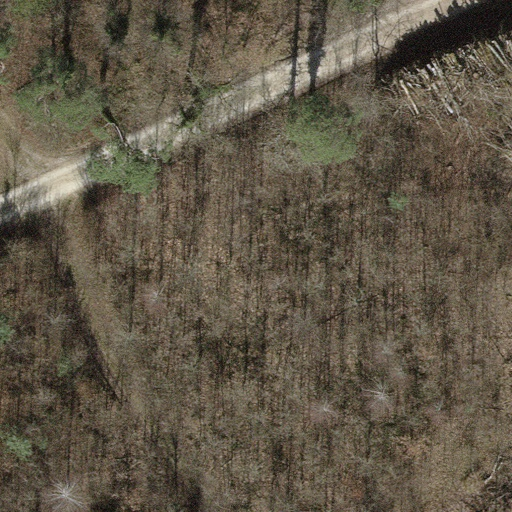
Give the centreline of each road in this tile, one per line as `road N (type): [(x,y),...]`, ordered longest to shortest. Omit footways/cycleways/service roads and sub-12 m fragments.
road 1 (track): [(491,0),(0,222)]
road 2 (track): [(0,127),(224,511)]
